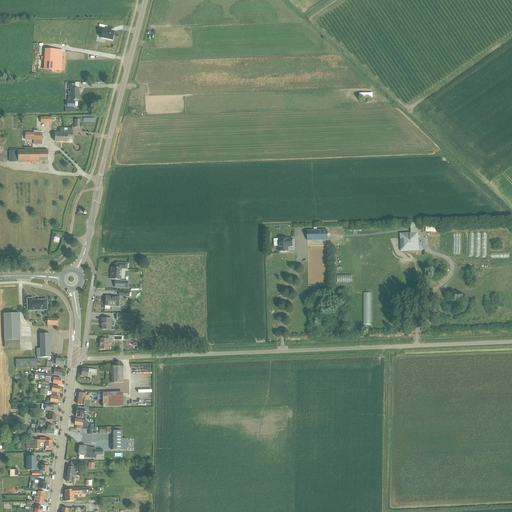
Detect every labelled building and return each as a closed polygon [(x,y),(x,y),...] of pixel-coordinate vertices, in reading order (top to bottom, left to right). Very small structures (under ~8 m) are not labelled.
[(113,36),(114,32),(103,30),(102,34),(101,38),(107,40),(112,41),(113,36)] [(63,51),(46,50),(45,70),(62,71),(63,51)] [(69,102),(67,102),(67,107),(75,107),(75,102),(74,102),(74,100),(79,100),(79,89),(75,89),(75,84),(69,84),(69,89),(71,89),(71,92),(68,92),(68,100),(69,100),(69,102)] [(56,133),(55,141),(61,141),(62,141),(62,134),(64,134),(64,130),(65,130),(65,128),(61,128),(61,134),(56,133)] [(62,134),(62,141),(63,141),(63,142),(69,142),(70,142),(71,142),(72,142),(72,141),(72,140),(72,139),(72,137),(73,138),(73,128),(65,128),(65,130),(64,130),(64,134),(62,134)] [(26,132),(25,139),(34,140),(42,141),(42,132),(26,132)] [(14,151),(10,151),(10,161),(14,161),(49,161),(49,151),(14,151)] [(410,234),(399,234),(400,253),(419,252),(418,233),(418,223),(410,224),(410,234)] [(327,230),(307,231),(308,241),(328,240),(327,230)] [(280,239),(274,239),(274,246),(278,246),(279,252),(282,252),(283,252),(285,252),(285,251),(288,251),(288,246),(293,246),(293,239),(288,239),(288,238),(286,238),(286,237),(285,236),(283,237),(282,237),(282,239),(280,239)] [(120,278),(120,269),(127,269),(127,264),(121,263),(118,263),(117,263),(117,264),(116,264),(115,264),(114,264),(114,265),(113,265),(113,266),(113,267),(112,267),(111,267),(111,272),(111,275),(110,279),(112,279),(115,280),(115,284),(114,287),(120,288),(127,288),(128,281),(120,281),(120,280),(121,280),(121,278),(120,278)] [(361,293),(361,325),(369,325),(369,293),(361,293)] [(118,307),(119,298),(106,296),(105,305),(118,307)] [(33,299),(28,299),(28,311),(37,310),(37,309),(41,309),(41,310),(47,310),(47,300),(40,301),(37,301),(33,301),(33,299)] [(5,348),(20,347),(19,314),(4,315),(5,348)] [(102,318),(101,323),(102,323),(102,330),(111,330),(111,326),(114,326),(114,322),(111,321),(111,319),(102,318)] [(37,358),(50,357),(50,334),(40,334),(40,349),(37,349),(37,358)] [(100,339),(100,349),(108,350),(108,344),(111,344),(112,341),(114,341),(114,340),(123,340),(123,336),(114,336),(108,335),(108,339),(100,339)] [(16,368),(37,367),(37,359),(16,360),(16,368)] [(63,365),(64,360),(56,359),(56,361),(52,360),(52,362),(47,361),(47,367),(52,367),(52,364),(63,365)] [(122,383),(122,366),(104,367),(104,370),(112,370),(112,383),(122,383)] [(46,376),(52,377),(53,375),(54,375),(62,376),(62,370),(52,369),(46,368),(44,368),(43,370),(48,371),(47,374),(42,373),(42,374),(42,376),(46,376)] [(96,374),(96,370),(88,369),(82,369),(81,376),(87,377),(88,373),(96,374)] [(52,377),(46,376),(45,379),(53,380),(53,384),(60,385),(61,379),(54,378),(54,377),(52,377)] [(48,385),(42,384),(40,395),(57,397),(57,393),(59,393),(60,388),(52,386),(53,386),(48,385)] [(147,393),(147,390),(149,390),(149,387),(135,387),(135,397),(149,396),(149,393),(147,393)] [(123,406),(123,396),(123,392),(103,392),(103,396),(103,400),(103,407),(123,406)] [(45,402),(44,404),(46,405),(56,406),(56,403),(58,403),(58,398),(51,397),(50,399),(48,399),(47,402),(45,402)] [(89,408),(90,400),(87,400),(78,399),(77,404),(84,405),(84,409),(88,409),(89,408)] [(40,410),(40,413),(47,414),(48,414),(49,411),(56,412),(57,406),(56,406),(46,405),(44,404),(44,410),(40,410)] [(76,414),(76,417),(83,418),(83,415),(84,413),(86,414),(87,413),(87,412),(94,413),(94,409),(89,408),(88,409),(84,409),(77,408),(76,414)] [(86,427),(87,421),(75,419),(74,425),(76,425),(76,428),(81,429),(82,427),(86,427)] [(46,435),(46,434),(53,434),(54,429),(53,429),(54,426),(48,425),(47,431),(40,430),(40,431),(37,431),(37,434),(46,435)] [(112,450),(127,450),(127,439),(122,439),(122,427),(100,427),(100,434),(112,434),(112,450)] [(27,440),(27,449),(35,449),(40,449),(40,446),(40,443),(43,444),(46,444),(46,446),(46,447),(49,447),(52,447),(52,441),(46,441),(46,439),(40,439),(40,440),(35,440),(27,440)] [(103,454),(103,450),(97,450),(95,450),(96,448),(83,446),(83,447),(80,447),(78,454),(84,455),(84,458),(96,459),(96,455),(103,454)] [(36,457),(26,457),(27,470),(36,470),(36,457)] [(67,471),(67,474),(75,475),(76,468),(77,468),(78,461),(71,460),(70,467),(69,467),(68,471),(67,471)] [(48,472),(49,467),(47,466),(48,463),(43,463),(43,464),(41,464),(40,471),(48,472)] [(75,475),(67,474),(66,477),(67,477),(67,482),(71,482),(71,483),(74,484),(74,480),(74,479),(75,475)] [(30,482),(29,488),(30,489),(35,489),(39,490),(39,489),(45,490),(46,483),(40,482),(40,484),(34,483),(34,480),(30,480),(30,482)] [(67,490),(65,491),(65,497),(65,502),(70,501),(74,501),(74,500),(74,496),(74,495),(77,495),(82,495),(82,494),(82,493),(84,493),(89,493),(89,491),(91,491),(92,491),(92,488),(88,488),(82,488),(74,488),(69,489),(69,490),(67,490)]
